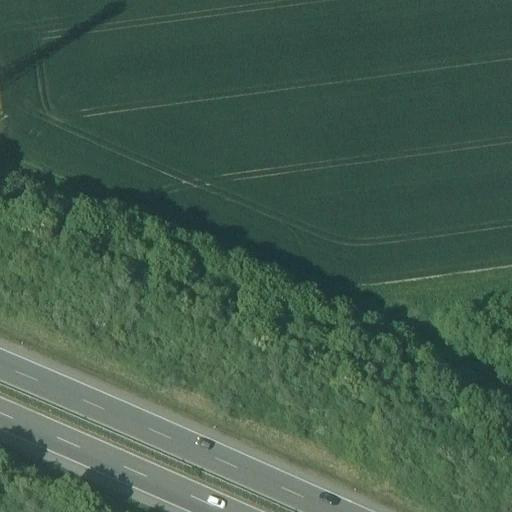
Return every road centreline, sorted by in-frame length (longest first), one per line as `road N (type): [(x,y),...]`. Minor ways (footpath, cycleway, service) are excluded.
road 1 (motorway): [(326,511),(0,370)]
road 2 (motorway): [(0,419),(214,511)]
